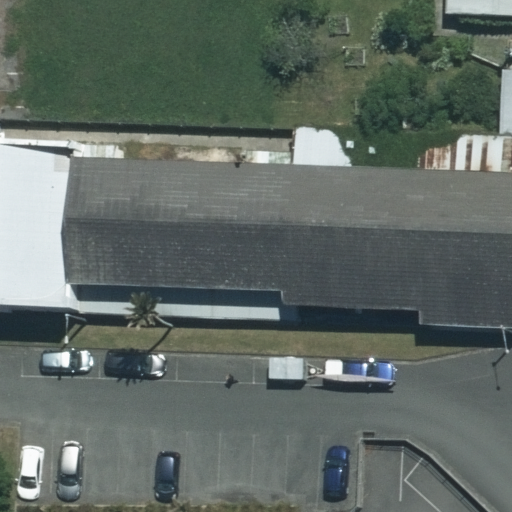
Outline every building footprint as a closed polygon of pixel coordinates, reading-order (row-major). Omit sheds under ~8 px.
[(24,0),(20,100),(260,109),(261,76),(264,0),(24,0)] [(511,0),(447,0),(447,9),(464,9),(511,9),(511,0)] [(511,64),(504,64),(502,127),(500,127),(340,121),(297,119),(296,154),(511,162),(511,64)] [(342,80),(276,77),(275,119),(297,119),(340,121),(342,80)] [(0,302),(511,321),(511,162),(296,154),(77,146),(78,121),(20,119),(0,118),(0,302)]
